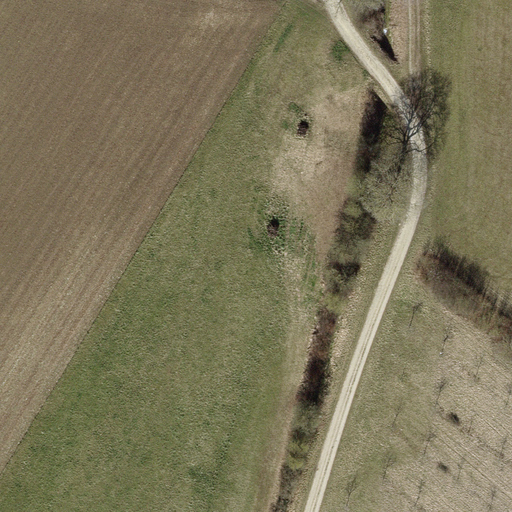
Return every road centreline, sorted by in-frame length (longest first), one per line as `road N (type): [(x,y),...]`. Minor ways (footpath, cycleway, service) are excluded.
road 1 (track): [(312,511),(415,210),(416,127)]
road 2 (track): [(416,127),(337,0)]
road 3 (track): [(416,127),(414,0)]
